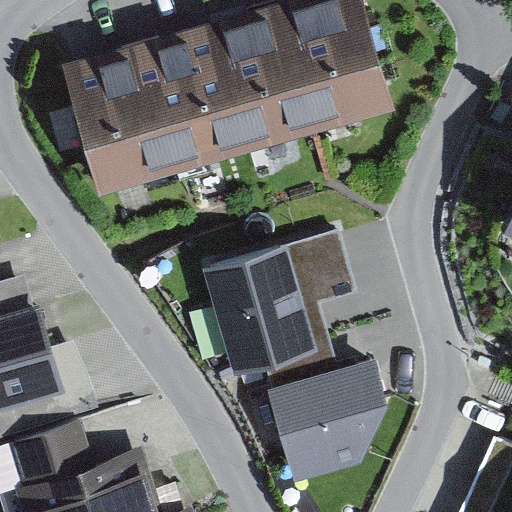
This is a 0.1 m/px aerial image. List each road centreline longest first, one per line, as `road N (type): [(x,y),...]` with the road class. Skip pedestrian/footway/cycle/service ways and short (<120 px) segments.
road 1 (residential): [(390,511),(452,396),(410,210),(496,14),(472,0)]
road 2 (residential): [(0,130),(212,417)]
